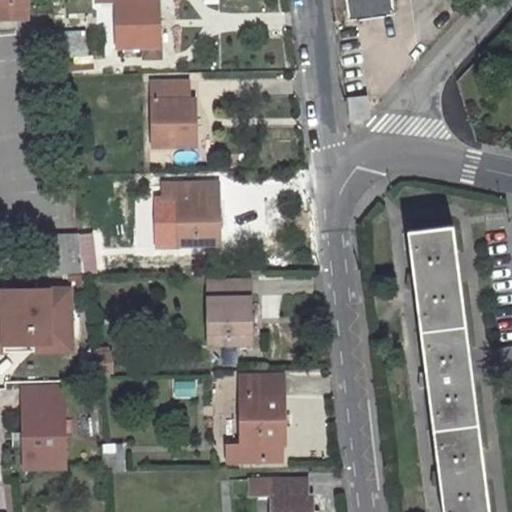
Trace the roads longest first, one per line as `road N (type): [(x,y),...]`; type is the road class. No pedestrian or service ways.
road 1 (unclassified): [(354,166),(332,209),(365,511)]
road 2 (unclassified): [(354,166),(499,0)]
road 3 (unclassified): [(312,0),(327,139),(354,166)]
road 4 (unclassified): [(354,166),(405,157),(511,176)]
